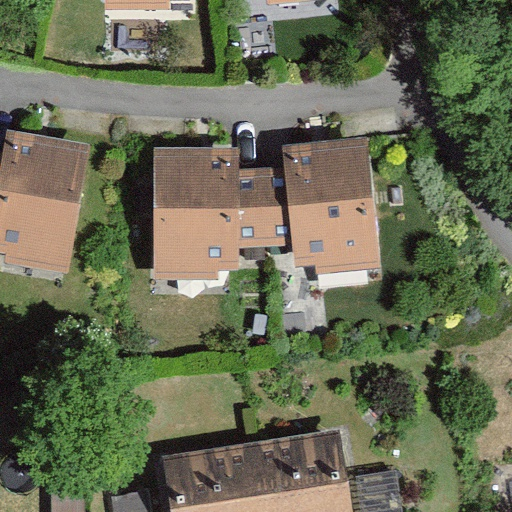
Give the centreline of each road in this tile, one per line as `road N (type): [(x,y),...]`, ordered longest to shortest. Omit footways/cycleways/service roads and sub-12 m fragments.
road 1 (residential): [(0,77),(260,106),(400,87)]
road 2 (residential): [(511,244),(478,210),(438,132),(400,87)]
